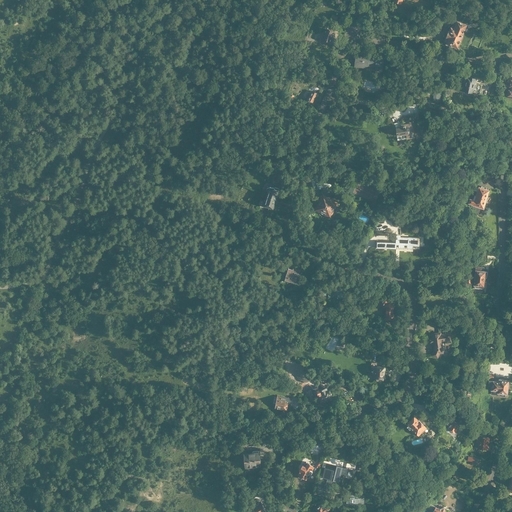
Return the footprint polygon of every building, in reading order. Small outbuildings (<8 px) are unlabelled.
[(451,26),(446,38),(448,38),(446,42),(457,47),(466,24),(457,20),(457,21),(454,20),(452,27),(451,26)] [(322,40),(330,42),(331,38),(332,39),(332,38),(334,39),(335,37),(333,36),(334,34),(333,34),(333,31),(327,29),(325,35),(323,35),(322,40)] [(375,71),(382,71),(384,57),(377,56),(377,57),(363,56),(363,57),(356,56),(355,66),(367,68),(367,67),(375,68),(375,71)] [(474,80),(466,78),(466,79),(465,79),(465,78),(464,77),(463,77),(462,77),(461,78),(461,79),(461,88),(463,87),(464,88),(464,91),(472,93),(472,92),(480,94),(481,85),(474,83),(474,80)] [(432,101),(441,102),(442,98),(441,98),(442,92),(440,91),(440,90),(434,89),(432,101)] [(307,99),(313,102),(317,93),(312,91),(311,94),(309,93),(307,99)] [(396,129),(397,129),(398,140),(400,140),(400,139),(407,139),(413,138),(413,137),(412,133),(413,133),(411,124),(405,124),(406,126),(401,127),(401,128),(401,123),(400,122),(398,122),(397,123),(394,123),(396,127),(396,129)] [(267,194),(277,198),(279,188),(278,188),(278,185),(275,184),(274,187),(270,186),(270,187),(269,187),(267,194)] [(474,206),(472,210),(473,210),(474,211),(474,212),(475,213),(476,213),(477,213),(477,212),(478,212),(479,212),(480,207),(483,208),(486,201),(487,200),(487,199),(487,198),(489,190),(478,186),(476,195),(474,195),(473,199),(470,198),(468,204),(473,205),(473,206),(474,206)] [(315,210),(330,218),(338,203),(329,198),(332,192),(326,190),(323,195),(315,210)] [(277,198),(267,194),(265,200),(264,200),(264,201),(260,199),(259,204),(273,209),(274,208),(275,208),(275,206),(275,205),(275,204),(276,204),(277,199),(276,199),(277,198)] [(395,243),(377,242),(377,248),(381,248),(390,249),(390,248),(413,249),(413,246),(419,246),(419,238),(408,237),(408,239),(400,239),(400,237),(400,236),(396,236),(395,243)] [(285,280),(299,284),(302,271),(302,270),(302,272),(289,268),(289,267),(284,266),(282,272),(287,273),(285,280)] [(473,288),(484,289),(485,278),(487,278),(487,271),(483,271),(483,267),(476,267),(476,269),(475,269),(475,276),(472,276),(472,274),(467,273),(466,284),(471,285),(472,277),(474,277),(473,285),(474,286),(473,288)] [(343,285),(328,290),(327,288),(322,289),(324,295),(328,294),(329,297),(337,294),(338,298),(347,295),(343,285)] [(385,318),(392,318),(393,305),(392,303),(383,297),(378,303),(383,307),(384,305),(386,309),(385,318)] [(451,340),(450,333),(432,335),(432,339),(431,339),(432,344),(433,343),(434,351),(432,355),(438,358),(440,354),(444,353),(442,341),(451,340)] [(373,378),(376,379),(376,380),(377,381),(380,381),(381,380),(381,379),(384,379),(384,367),(377,366),(377,362),(371,362),(371,368),(372,368),(373,369),(374,370),(373,371),(373,373),(373,378)] [(499,379),(499,381),(492,381),(493,378),(494,378),(494,375),(489,374),(489,378),(490,378),(489,380),(488,386),(491,386),(491,391),(491,395),(498,395),(498,393),(507,394),(509,380),(499,379)] [(315,391),(314,392),(316,397),(318,396),(321,402),(331,397),(328,389),(323,391),(322,390),(321,389),(320,389),(318,385),(314,387),(315,391)] [(275,407),(276,407),(276,408),(283,410),(286,410),(288,404),(290,405),(292,399),(278,396),(275,407)] [(411,428),(419,436),(427,428),(414,416),(407,424),(408,425),(407,426),(410,429),(411,428)] [(439,424),(441,425),(443,420),(434,416),(433,419),(440,422),(439,424)] [(455,432),(457,433),(459,429),(457,427),(459,424),(452,420),(450,422),(448,425),(449,425),(447,428),(446,427),(445,430),(445,432),(447,433),(449,432),(450,430),(455,433),(455,432)] [(475,445),(479,446),(478,447),(487,449),(489,438),(477,436),(476,442),(475,442),(475,445)] [(244,453),(245,467),(253,466),(260,466),(258,450),(252,451),(253,453),(244,453)] [(313,465),(313,466),(306,462),(298,474),(307,479),(308,477),(309,477),(312,472),(315,473),(319,467),(316,465),(315,466),(313,465)] [(340,471),(341,467),(324,463),(319,480),(327,482),(327,483),(336,485),(336,484),(337,485),(338,480),(338,481),(340,471)] [(373,475),(379,477),(382,472),(375,469),(373,475)] [(341,505),(364,505),(364,496),(354,495),(354,494),(350,494),(350,495),(341,495),(341,505)] [(265,511),(267,511),(265,507),(265,506),(264,504),(262,502),(261,502),(258,503),(257,499),(252,502),(254,506),(253,506),(256,511),(265,511)] [(322,503),(318,506),(319,507),(316,508),(317,511),(325,511),(326,511),(331,509),(328,504),(326,501),(322,503)]
